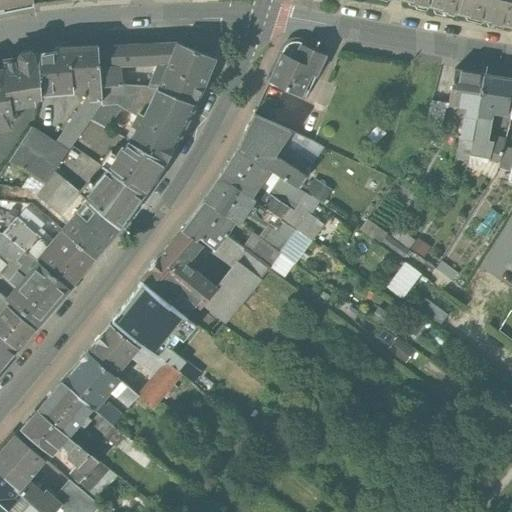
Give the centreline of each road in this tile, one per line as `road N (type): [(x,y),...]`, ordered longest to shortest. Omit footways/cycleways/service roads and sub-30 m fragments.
road 1 (residential): [(0,423),(197,167),(268,18)]
road 2 (residential): [(268,18),(0,36)]
road 3 (residential): [(268,18),(511,57)]
